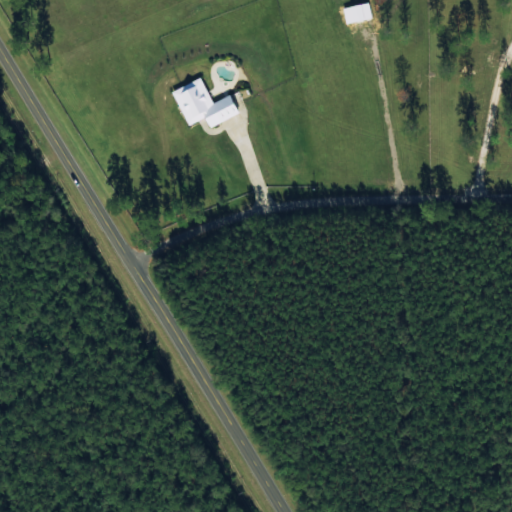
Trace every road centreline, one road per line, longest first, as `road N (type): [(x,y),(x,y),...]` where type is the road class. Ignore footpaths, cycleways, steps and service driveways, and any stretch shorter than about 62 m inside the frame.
road 1 (tertiary): [(0,52),(283,511)]
road 2 (residential): [(132,267),(245,214),(511,220)]
